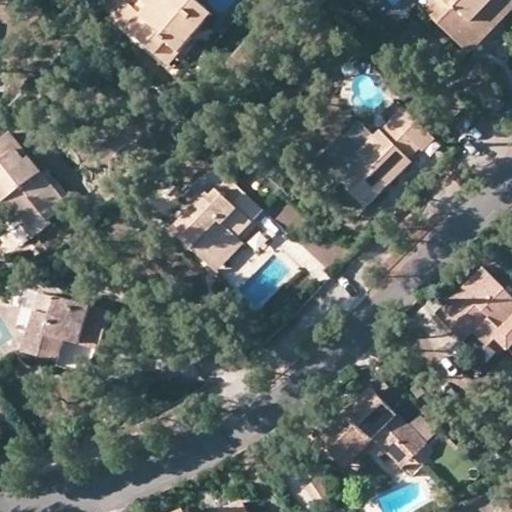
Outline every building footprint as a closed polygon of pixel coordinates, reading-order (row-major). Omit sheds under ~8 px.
[(115,17),(127,2),(125,0),(101,0),(99,3),(115,17)] [(127,2),(115,17),(169,63),(213,14),(196,0),(141,0),(143,1),(136,9),(127,2)] [(469,54),(511,11),(511,0),(468,43),(446,19),(440,25),(469,54)] [(468,43),(511,0),(442,0),(454,11),(446,19),(468,43)] [(367,207),(412,161),(408,157),(418,146),(422,151),(435,137),(404,106),(391,119),(394,122),(382,133),(380,131),(360,151),(345,136),(320,161),(367,207)] [(48,220),(68,203),(55,187),(29,155),(24,161),(15,149),(21,144),(11,132),(0,140),(0,187),(9,198),(4,202),(16,216),(20,212),(32,227),(45,216),(48,220)] [(24,161),(29,155),(21,144),(15,149),(24,161)] [(248,218),(259,205),(229,178),(212,196),(199,184),(186,197),(195,207),(174,230),(188,243),(196,235),(219,257),(238,237),(230,230),(244,214),(248,218)] [(55,187),(68,203),(72,199),(60,183),(55,187)] [(0,187),(0,209),(10,221),(15,217),(16,216),(4,202),(9,198),(0,187)] [(238,237),(263,210),(259,205),(248,218),(244,214),(230,230),(238,237)] [(20,212),(16,216),(15,217),(33,239),(52,224),(48,220),(45,216),(32,227),(20,212)] [(196,235),(188,243),(217,272),(244,243),(238,237),(219,257),(196,235)] [(511,295),(487,271),(442,317),(466,340),(490,316),(502,328),(501,329),(511,339),(511,295)] [(63,341),(95,350),(99,351),(111,311),(58,297),(53,316),(34,312),(23,352),(57,361),(63,341)] [(63,341),(57,361),(56,366),(88,375),(95,350),(63,341)] [(418,415),(408,425),(371,389),(361,400),(347,416),(342,411),(317,438),(339,461),(353,447),(361,455),(375,440),(389,454),(400,443),(414,458),(427,444),(424,442),(435,431),(418,415)] [(347,416),(361,400),(357,395),(342,411),(347,416)] [(400,443),(389,454),(403,468),(414,458),(400,443)] [(353,447),(339,461),(347,468),(361,455),(353,447)]
